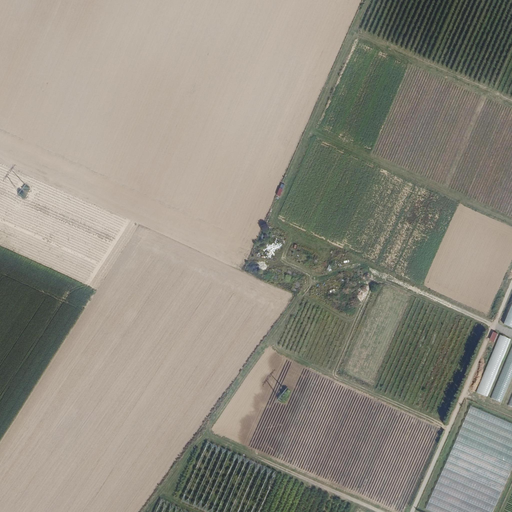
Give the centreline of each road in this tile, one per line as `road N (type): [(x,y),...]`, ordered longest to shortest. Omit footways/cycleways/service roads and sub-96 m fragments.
road 1 (track): [(145,511),(320,278),(357,263),(511,332)]
road 2 (track): [(367,0),(273,212),(288,233),(282,257),(320,278)]
road 3 (track): [(413,511),(511,285)]
road 4 (track): [(310,129),(511,219)]
road 5 (track): [(450,426),(267,344)]
road 6 (track): [(379,511),(203,431)]
road 7 (track): [(353,32),(511,100)]
